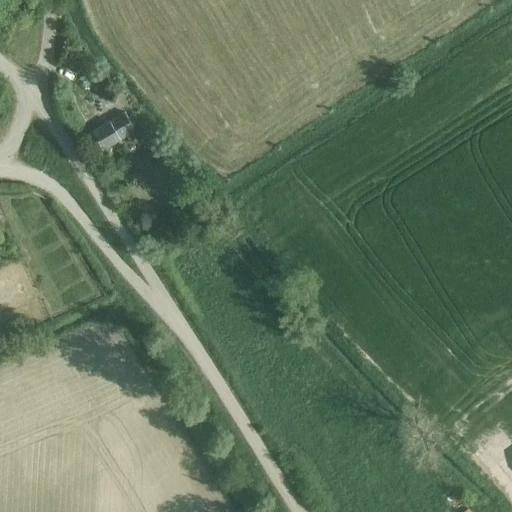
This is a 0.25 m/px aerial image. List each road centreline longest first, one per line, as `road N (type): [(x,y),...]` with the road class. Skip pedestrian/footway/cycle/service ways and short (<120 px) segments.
road 1 (unclassified): [(166,309),(28,91)]
road 2 (unclassified): [(296,511),(166,309)]
road 3 (unclassified): [(0,168),(55,189),(166,309)]
